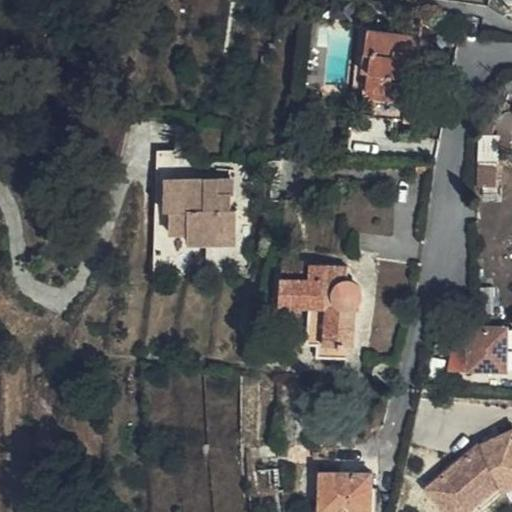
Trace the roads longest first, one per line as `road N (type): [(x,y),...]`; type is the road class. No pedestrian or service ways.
road 1 (residential): [(511,51),(481,59),(467,84),(407,383)]
road 2 (unknown): [(0,213),(31,281),(49,292),(74,286),(157,143)]
